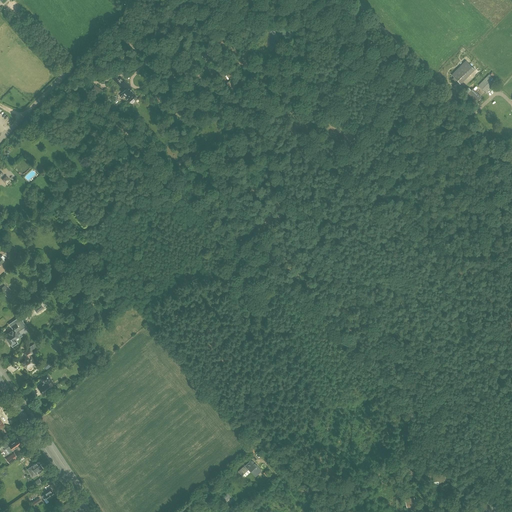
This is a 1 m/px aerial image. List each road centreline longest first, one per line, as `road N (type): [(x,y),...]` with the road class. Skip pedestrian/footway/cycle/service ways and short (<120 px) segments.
road 1 (track): [(67,73),(280,305),(314,396),(346,429),(361,479)]
road 2 (track): [(463,511),(444,366),(343,261)]
road 3 (track): [(267,464),(304,505),(392,463),(400,475),(398,511)]
road 4 (unclassified): [(0,139),(141,0)]
road 5 (primary): [(87,511),(0,381)]
